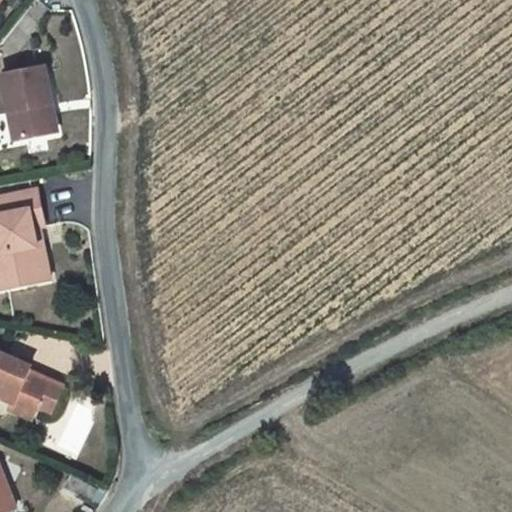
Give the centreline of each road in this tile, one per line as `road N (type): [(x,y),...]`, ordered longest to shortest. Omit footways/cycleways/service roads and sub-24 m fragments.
road 1 (residential): [(87,0),(121,384),(142,472)]
road 2 (unclassified): [(511,283),(415,326),(175,467),(142,472)]
